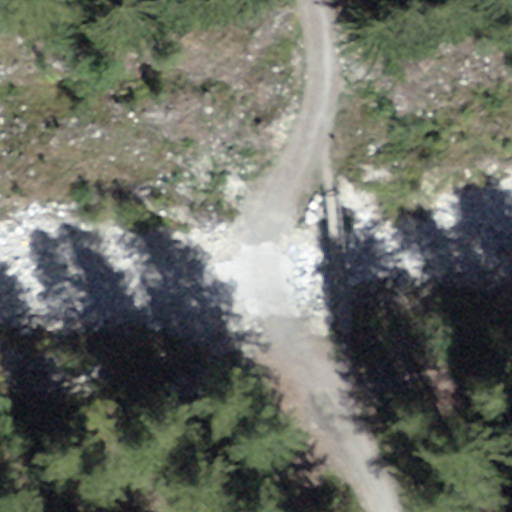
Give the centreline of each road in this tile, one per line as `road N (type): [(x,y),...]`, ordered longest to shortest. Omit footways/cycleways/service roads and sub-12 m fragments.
road 1 (track): [(350,393),(281,279),(269,211),(322,124)]
road 2 (track): [(336,189),(322,124),(322,37),(311,0)]
road 3 (track): [(378,511),(350,393),(347,334)]
